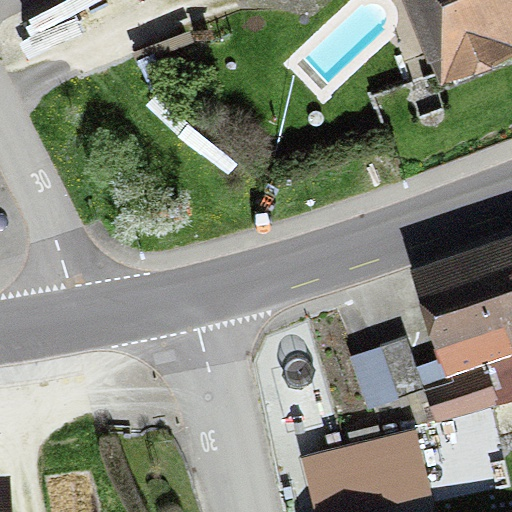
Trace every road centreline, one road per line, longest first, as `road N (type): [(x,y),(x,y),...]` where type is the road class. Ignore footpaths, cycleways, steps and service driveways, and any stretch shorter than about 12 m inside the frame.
road 1 (primary): [(210,302),(511,195)]
road 2 (residential): [(0,108),(81,266),(96,328)]
road 3 (residential): [(210,302),(255,511)]
